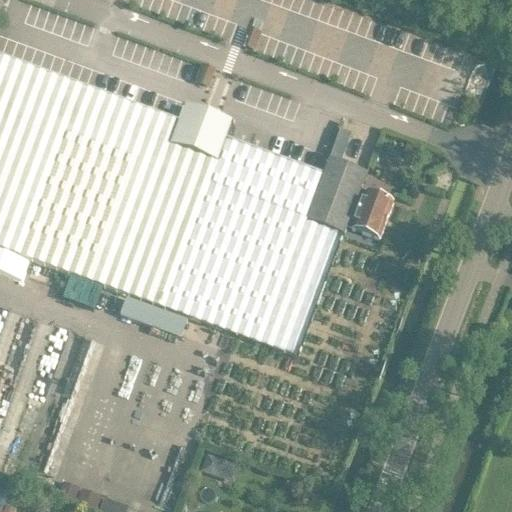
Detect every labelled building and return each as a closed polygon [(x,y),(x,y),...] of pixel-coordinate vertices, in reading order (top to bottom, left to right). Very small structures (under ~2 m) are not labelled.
[(379,239),(392,204),(361,192),(368,173),(344,165),(332,160),(325,180),(223,142),(229,126),(185,110),(180,126),(0,60),(0,248),(298,358),(347,227),(379,239)] [(408,143),(403,156),(418,162),(424,149),(408,143)] [(206,453),(199,472),(215,478),(222,460),(206,453)] [(67,471),(62,484),(100,498),(105,484),(67,471)] [(106,490),(105,506),(128,508),(129,492),(106,490)] [(149,511),(152,505),(136,499),(130,511),(149,511)]
